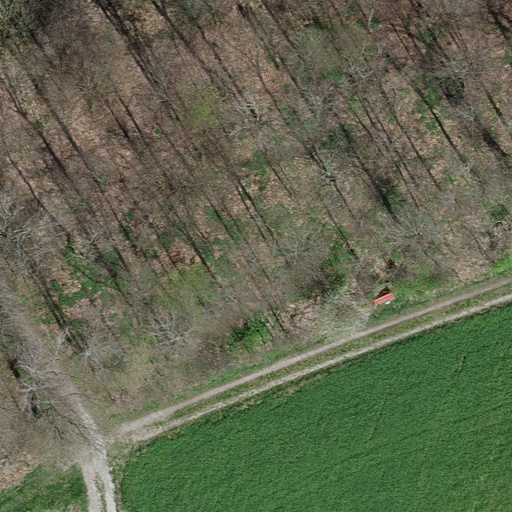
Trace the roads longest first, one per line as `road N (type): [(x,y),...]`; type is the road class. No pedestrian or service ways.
road 1 (track): [(511,312),(90,441)]
road 2 (track): [(97,511),(90,441),(0,287)]
